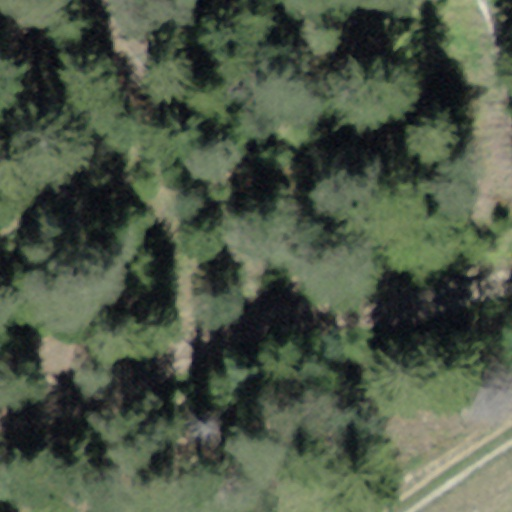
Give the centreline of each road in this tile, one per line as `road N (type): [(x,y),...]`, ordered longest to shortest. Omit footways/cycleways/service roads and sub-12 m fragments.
road 1 (track): [(0,419),(217,351),(511,281)]
road 2 (track): [(511,432),(394,511)]
